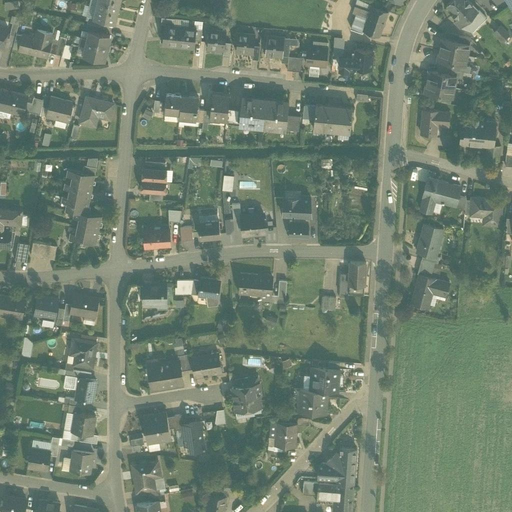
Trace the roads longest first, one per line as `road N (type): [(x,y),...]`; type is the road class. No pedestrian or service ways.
road 1 (residential): [(116,268),(259,250),(387,250)]
road 2 (residential): [(132,72),(361,88)]
road 3 (residential): [(132,72),(116,268)]
road 4 (residential): [(376,383),(254,511)]
road 5 (residential): [(116,268),(113,407)]
road 6 (unclassified): [(376,383),(387,250)]
road 7 (residential): [(0,76),(132,72)]
road 8 (unclassified): [(368,511),(376,383)]
road 9 (residential): [(392,153),(511,181)]
